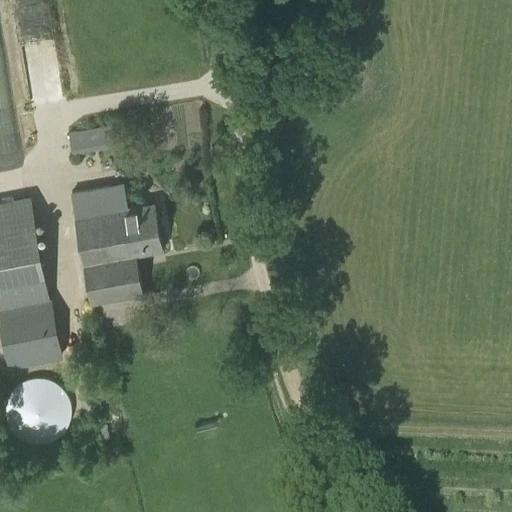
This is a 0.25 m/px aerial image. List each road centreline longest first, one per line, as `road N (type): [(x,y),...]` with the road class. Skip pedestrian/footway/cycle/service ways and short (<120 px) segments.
road 1 (unclassified): [(272,309),(246,201),(222,0)]
road 2 (track): [(272,309),(346,511)]
road 3 (track): [(511,431),(311,424)]
